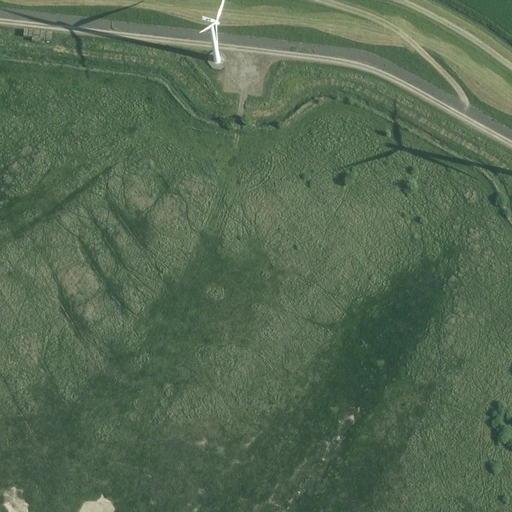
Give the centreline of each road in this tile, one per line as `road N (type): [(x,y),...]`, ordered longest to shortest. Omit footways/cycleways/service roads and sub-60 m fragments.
road 1 (track): [(0,9),(364,50),(511,132)]
road 2 (track): [(397,0),(511,67)]
